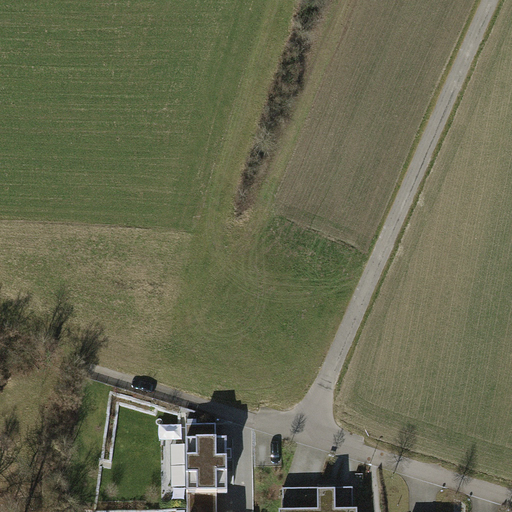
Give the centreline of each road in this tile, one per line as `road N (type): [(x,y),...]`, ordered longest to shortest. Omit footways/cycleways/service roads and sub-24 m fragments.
road 1 (residential): [(493,0),(306,432)]
road 2 (residential): [(306,432),(90,372)]
road 3 (residential): [(511,502),(306,432)]
